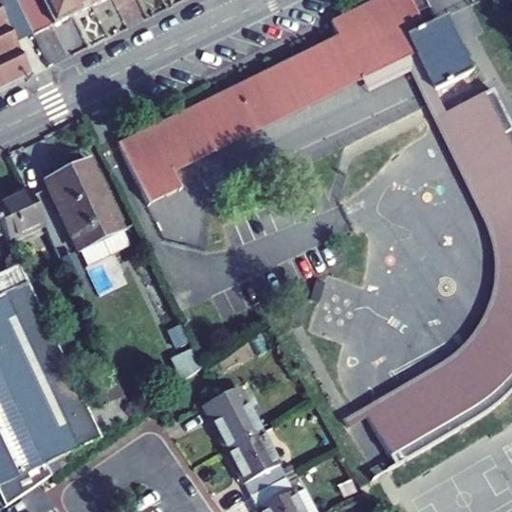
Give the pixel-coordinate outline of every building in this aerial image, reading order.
[(14,0),(33,37),(42,32),(25,0),(14,0)] [(73,17),(64,0),(25,0),(42,32),(73,17)] [(93,7),(88,0),(64,0),(73,17),(93,7)] [(360,80),(414,54),(433,93),(468,76),(440,21),(424,29),(409,0),(378,0),(331,24),(339,40),(118,148),(146,205),(179,189),(171,173),(360,80)] [(0,92),(31,77),(0,12),(0,92)] [(414,54),(360,80),(365,89),(406,69),(432,121),(439,118),(444,115),(433,93),(414,54)] [(511,131),(492,91),(444,115),(439,118),(498,238),(503,260),(504,283),(500,306),(492,327),(479,346),(462,362),(365,417),(394,470),(475,425),(499,409),(511,396),(511,131)] [(44,183),(84,269),(129,248),(88,162),(44,183)] [(0,228),(3,235),(8,244),(43,227),(26,192),(0,204),(0,228)] [(0,498),(5,509),(40,485),(50,478),(45,466),(100,441),(99,439),(18,267),(0,275),(0,498)] [(189,351),(172,359),(175,364),(191,356),(189,351)] [(175,364),(183,382),(198,371),(191,356),(175,364)] [(117,428),(132,417),(107,364),(91,372),(117,428)] [(202,408),(226,454),(261,435),(237,390),(202,408)] [(250,499),(285,480),(261,435),(226,454),(250,499)] [(250,499),(256,511),(314,511),(304,491),(294,497),(285,480),(250,499)]
